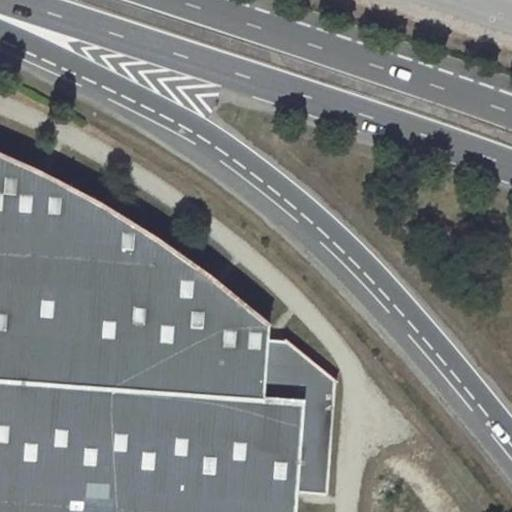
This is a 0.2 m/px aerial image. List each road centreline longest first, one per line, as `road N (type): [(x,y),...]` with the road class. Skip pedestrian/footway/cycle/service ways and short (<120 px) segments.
road 1 (primary): [(0,25),(182,122),(260,176),(351,255),(511,441)]
road 2 (unknown): [(0,103),(160,201),(270,292),(304,332),(344,414),(341,511)]
road 3 (primary): [(3,0),(511,167)]
road 4 (primary): [(511,112),(175,0)]
